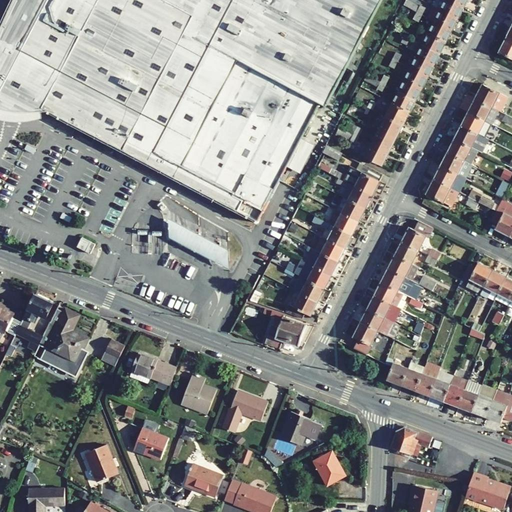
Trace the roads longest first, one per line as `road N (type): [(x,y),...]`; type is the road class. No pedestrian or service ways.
road 1 (tertiary): [(304,376),(0,257)]
road 2 (tertiary): [(395,199),(304,376)]
road 3 (tertiary): [(468,55),(395,199)]
road 4 (tertiary): [(382,405),(511,454)]
road 5 (residential): [(511,257),(395,199)]
